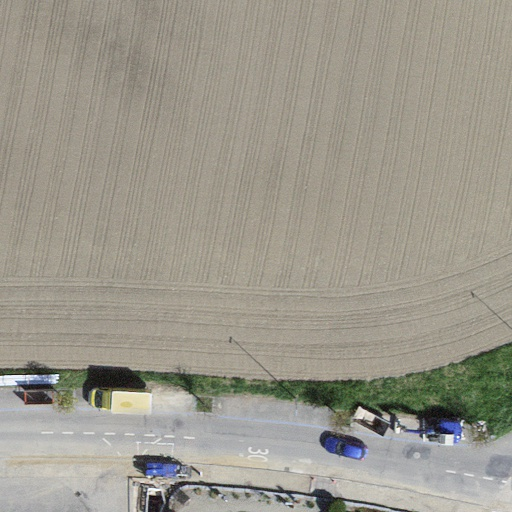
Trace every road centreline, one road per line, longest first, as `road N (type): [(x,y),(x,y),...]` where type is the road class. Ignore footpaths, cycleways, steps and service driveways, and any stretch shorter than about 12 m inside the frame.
road 1 (residential): [(511,477),(141,429)]
road 2 (residential): [(141,429),(0,422)]
